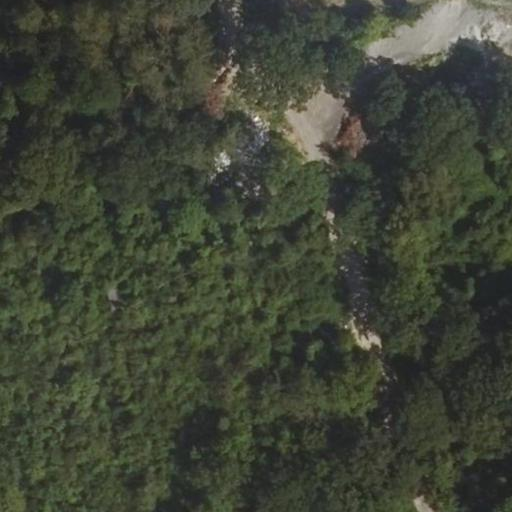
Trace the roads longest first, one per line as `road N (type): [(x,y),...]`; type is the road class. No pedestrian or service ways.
road 1 (track): [(310,84),(429,511)]
road 2 (track): [(511,4),(337,65),(267,116),(203,84),(208,0)]
